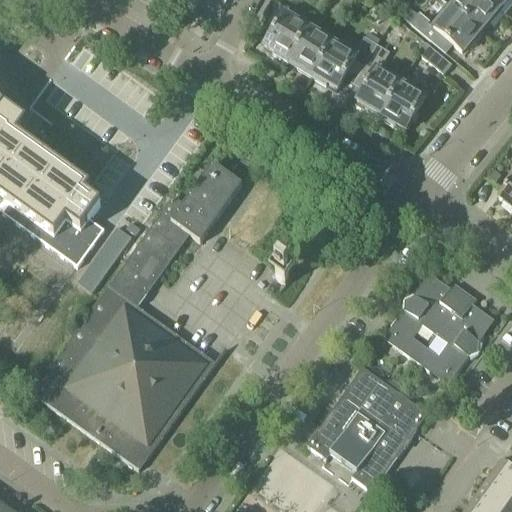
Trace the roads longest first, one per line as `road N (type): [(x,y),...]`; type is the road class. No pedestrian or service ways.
road 1 (residential): [(196,511),(412,199)]
road 2 (residential): [(206,79),(412,199)]
road 3 (residential): [(76,0),(206,79)]
road 4 (residential): [(412,199),(511,85)]
road 5 (residential): [(128,511),(64,508),(0,460)]
road 6 (residential): [(511,272),(412,199)]
